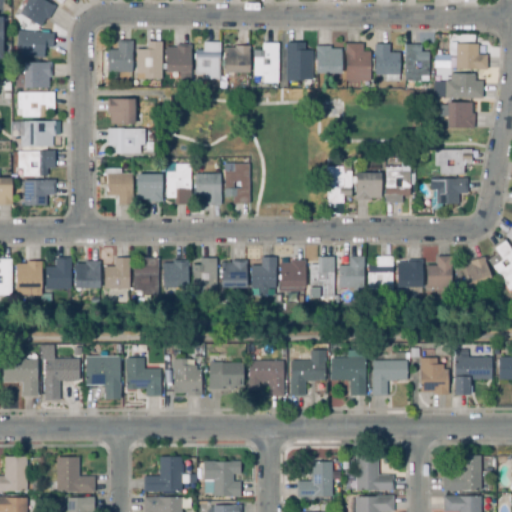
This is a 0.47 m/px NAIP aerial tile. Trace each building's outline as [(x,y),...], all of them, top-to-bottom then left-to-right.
[(26,0),(41,0),(50,5),(51,4),(54,6),(46,19),(44,18),(39,26),(18,14),(26,0)] [(16,30),(14,47),(20,47),(19,56),(43,58),(44,46),(51,47),(52,33),(16,30)] [(201,41),(201,49),(194,49),(193,74),(201,74),(201,81),(218,81),(219,41),(201,41)] [(131,74),(131,42),(116,42),(116,53),(106,53),(106,74),(131,74)] [(135,81),(161,81),(161,43),(146,43),(146,51),(135,51),(135,81)] [(251,50),(261,50),(261,43),(275,43),(276,83),(261,83),(261,76),(251,76),(251,50)] [(286,45),(286,82),(311,82),(311,53),(304,53),(304,45),(286,45)] [(486,57),(477,57),(477,45),(455,45),(455,71),(486,71),(486,57)] [(164,72),(177,72),(177,79),(189,79),(189,46),(164,46),(164,72)] [(369,53),(362,53),(362,46),(346,46),(346,84),(369,84),(369,53)] [(398,54),(389,54),(389,46),(374,46),(374,81),(398,81),(398,54)] [(403,83),(428,83),(428,54),(420,54),(420,46),(403,46),(403,83)] [(248,77),(248,48),(225,48),(225,77),(248,77)] [(316,48),(316,78),(340,78),(340,48),(316,48)] [(22,62),(50,62),(50,77),(47,77),(47,88),(13,88),(13,75),(22,75),(22,62)] [(474,76),(450,76),(450,100),(482,100),(482,83),(474,83),(474,76)] [(15,92),(15,109),(20,109),(20,116),(45,117),(45,108),(52,108),(52,92),(15,92)] [(134,126),(134,101),(107,101),(107,126),(134,126)] [(446,130),(472,130),(472,105),(446,105),(446,130)] [(18,121),(18,146),(50,146),(50,135),(53,135),(53,120),(49,120),(49,121),(18,121)] [(107,131),(107,148),(117,148),(117,156),(143,156),(143,131),(107,131)] [(16,151),(53,151),(53,168),(45,168),(45,176),(21,176),(21,167),(16,167),(16,151)] [(433,152),(433,176),(462,177),(462,165),(470,165),(471,152),(433,152)] [(173,166),(173,173),(165,173),(165,206),(189,206),(189,166),(173,166)] [(248,166),(233,166),(233,174),(224,174),(223,199),(232,199),(232,205),(248,205),(248,166)] [(409,170),(384,170),(384,204),(409,204),(409,170)] [(132,175),(120,175),(120,172),(107,172),(107,198),(117,198),(117,207),(132,207),(132,175)] [(343,204),(343,198),(350,198),(350,172),(326,172),(326,204),(343,204)] [(355,202),(381,202),(381,175),(355,175),(355,202)] [(136,176),(136,204),(161,204),(161,176),(136,176)] [(219,176),(195,176),(195,206),(219,206),(219,176)] [(0,204),(9,204),(9,178),(0,177),(0,204)] [(21,180),(54,179),(54,194),(44,194),(44,205),(22,205),(21,180)] [(458,207),(458,196),(466,196),(466,182),(434,182),(434,207),(458,207)] [(492,248),(496,254),(487,260),(505,289),(511,284),(511,255),(503,241),(492,248)] [(332,258),(316,258),(316,267),(308,267),(308,301),(332,301),(332,258)] [(362,258),(348,258),(348,268),(337,268),(337,292),(362,292),(362,258)] [(450,290),(450,258),(436,258),(436,268),(426,268),(426,290),(450,290)] [(250,291),(261,291),(261,295),(274,295),(274,259),(261,259),(261,268),(250,268),(250,291)] [(391,259),(374,259),(374,267),(367,267),(367,290),(391,290),(391,259)] [(492,285),(482,259),(459,267),(469,293),(492,285)] [(69,260),(55,260),(55,268),(45,268),(45,291),(69,291),(69,260)] [(112,270),(104,270),(104,291),(128,291),(128,260),(112,260),(112,270)] [(215,296),(215,260),(199,260),(199,268),(192,268),(192,296),(215,296)] [(157,261),(143,261),(143,268),(132,268),(132,297),(157,297),(157,261)] [(0,297),(10,297),(10,262),(0,262),(0,297)] [(397,262),(397,289),(422,289),(422,262),(397,262)] [(41,263),(15,263),(15,296),(41,296),(41,263)] [(279,263),(279,294),(304,294),(304,263),(279,263)] [(99,291),(99,264),(74,264),(74,291),(99,291)] [(187,290),(187,264),(162,264),(162,291),(187,290)] [(246,264),(221,264),(221,290),(246,290),(246,264)] [(38,345),(38,360),(42,360),(42,400),(58,400),(58,381),(76,381),(76,359),(52,359),(52,345),(38,345)] [(418,359),(410,359),(410,350),(418,350),(418,359)] [(467,360),(467,352),(454,352),(454,397),(471,397),(471,382),(491,382),(491,360),(467,360)] [(290,363),(290,398),(304,398),(304,383),(324,383),(324,353),(308,353),(308,363),(290,363)] [(85,358),(85,386),(104,386),(104,401),(119,401),(119,358),(85,358)] [(171,359),(188,359),(188,365),(195,365),(195,369),(199,369),(199,396),(185,396),(185,393),(171,393),(171,359)] [(498,381),(511,381),(511,359),(498,360),(498,381)] [(143,360),(125,360),(125,391),(145,391),(145,398),(159,398),(159,371),(143,371),(143,360)] [(246,390),(257,390),(257,382),(267,382),(267,395),(281,395),(281,360),(246,360),(246,390)] [(365,397),(365,360),(330,360),(330,382),(349,382),(349,397),(365,397)] [(437,360),(420,360),(420,396),(447,396),(447,367),(437,367),(437,360)] [(2,385),(21,385),(21,398),(36,398),(36,361),(2,361),(2,385)] [(206,362),(241,361),(241,387),(233,387),(233,390),(227,390),(227,387),(221,387),(221,389),(206,389),(206,362)] [(406,362),(371,362),(371,397),(387,397),(387,383),(406,383),(406,362)] [(353,490),(392,490),(392,474),(376,474),(376,454),(354,454),(353,490)] [(441,490),(479,490),(478,455),(456,456),(457,475),(441,475),(441,490)] [(0,475),(2,476),(2,456),(25,456),(25,492),(0,491),(0,475)] [(93,476),(77,476),(77,456),(55,456),(55,475),(51,475),(51,481),(46,481),(46,491),(54,491),(54,492),(93,492),(93,476)] [(141,476),(157,476),(157,456),(180,457),(179,492),(141,492),(141,476)] [(201,461),(238,461),(238,474),(231,474),(231,482),(239,482),(239,497),(211,497),(211,480),(201,480),(201,461)] [(294,481),(309,481),(309,473),(310,473),(310,462),(330,461),(330,496),(295,497),(294,481)] [(354,511),(376,511),(391,511),(391,495),(354,495),(354,511)] [(441,495),(479,495),(479,511),(457,511),(441,511),(441,495)] [(0,511),(24,511),(25,497),(0,496),(0,511)] [(65,498),(65,511),(92,511),(91,497),(65,498)] [(142,511),(142,497),(179,497),(179,511),(142,511)]
